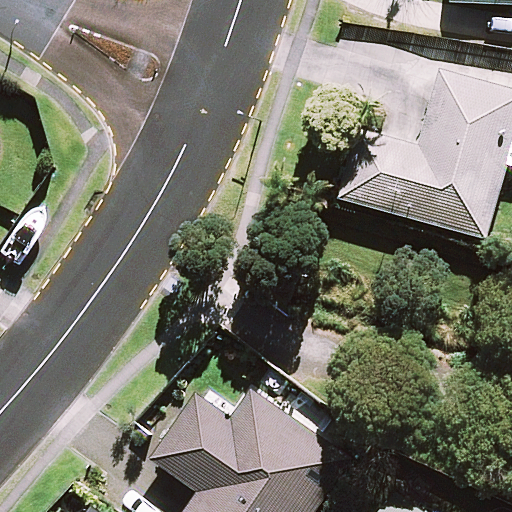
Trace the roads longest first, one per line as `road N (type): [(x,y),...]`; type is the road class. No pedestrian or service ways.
road 1 (tertiary): [(0,412),(131,244),(182,164),(212,91)]
road 2 (residential): [(22,0),(212,91)]
